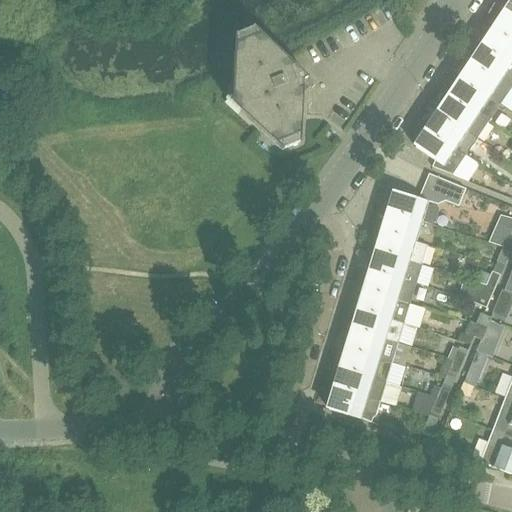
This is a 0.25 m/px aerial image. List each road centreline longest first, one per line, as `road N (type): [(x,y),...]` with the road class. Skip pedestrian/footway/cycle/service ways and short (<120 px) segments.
road 1 (residential): [(272,455),(334,250),(331,235),(306,214)]
road 2 (tertiary): [(306,214),(452,0)]
road 3 (tertiary): [(164,410),(171,368),(306,214)]
road 4 (tertiary): [(511,497),(272,455)]
road 5 (residential): [(46,432),(33,265),(0,211)]
road 6 (unclassified): [(46,432),(126,428),(164,410)]
road 7 (tertiary): [(272,455),(212,444),(164,410)]
